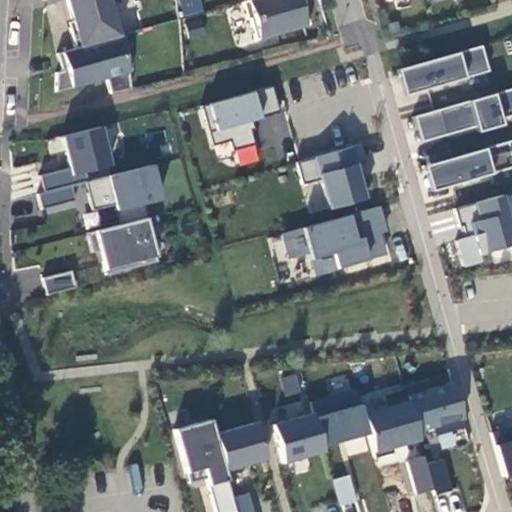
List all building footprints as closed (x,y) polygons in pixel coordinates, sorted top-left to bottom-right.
[(66,0),(74,27),(69,29),(75,49),(119,37),(108,0),(66,0)] [(178,0),(184,18),(204,12),(200,0),(178,0)] [(304,0),(249,0),(242,2),(247,20),(250,19),(256,40),(309,25),(303,4),(306,4),(304,0)] [(56,74),(56,93),(107,78),(111,94),(130,89),(129,72),(132,71),(131,64),(123,36),(119,37),(75,49),(57,54),(62,72),(56,74)] [(418,63),(426,89),(486,72),(479,46),(418,63)] [(394,69),(402,95),(426,89),(418,63),(394,69)] [(251,120),(279,112),(271,86),(200,106),(204,122),(207,121),(213,143),(228,139),(231,150),(254,144),(250,130),(253,129),(251,120)] [(511,87),(437,109),(444,135),(511,115),(511,87)] [(413,116),(420,142),(444,135),(437,109),(413,116)] [(99,127),(61,136),(68,168),(38,175),(42,192),(66,186),(86,181),(84,172),(109,165),(99,127)] [(445,159),(453,184),(511,167),(511,159),(507,141),(445,159)] [(320,179),(328,208),(365,198),(360,181),(359,181),(356,172),(349,174),(347,166),(364,161),(359,144),(296,162),(302,184),(320,179)] [(421,166),(429,191),(453,184),(445,159),(421,166)] [(117,225),(146,218),(142,203),(158,199),(150,165),(86,181),(88,192),(85,193),(90,213),(112,207),(117,225)] [(70,203),(66,186),(42,192),(36,194),(40,211),(70,203)] [(453,209),(458,227),(461,226),(464,238),(455,241),(462,266),(480,261),(478,254),(511,243),(511,223),(510,218),(507,219),(500,195),(453,209)] [(384,232),(377,206),(281,233),(288,259),(307,253),(313,275),(347,265),(345,259),(355,256),(357,262),(384,255),(378,233),(384,232)] [(156,236),(151,216),(146,218),(117,225),(85,233),(90,252),(97,251),(104,275),(155,261),(149,237),(156,236)] [(355,256),(345,259),(347,265),(357,262),(355,256)] [(69,271),(40,278),(44,295),(73,288),(69,271)] [(415,433),(462,420),(451,382),(404,395),(406,403),(415,433)] [(367,434),(354,390),(309,403),(312,413),(321,447),(367,434)] [(406,403),(361,415),(367,434),(372,453),(417,441),(415,433),(406,403)] [(312,413),(271,425),(281,463),(323,452),(321,447),(312,413)] [(204,482),(225,476),(214,434),(210,420),(173,430),(188,484),(204,479),(204,482)] [(255,423),(214,434),(225,476),(243,471),(241,466),(265,460),(255,423)] [(511,428),(490,434),(501,476),(511,473),(511,428)] [(451,487),(443,458),(427,462),(425,454),(405,460),(416,497),(451,487)] [(349,474),(331,480),(340,506),(358,501),(349,474)] [(235,511),(232,498),(225,476),(204,482),(212,511),(235,511)] [(232,498),(235,511),(253,511),(248,493),(232,498)]
